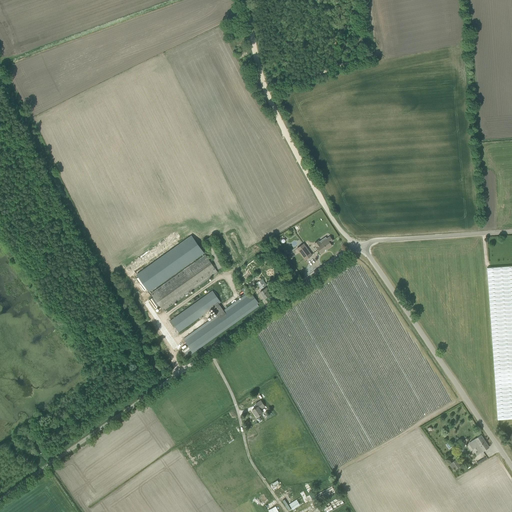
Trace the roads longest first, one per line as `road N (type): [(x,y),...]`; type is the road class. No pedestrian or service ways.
road 1 (unclassified): [(0,499),(230,346),(359,245)]
road 2 (track): [(359,245),(337,223),(270,104),(244,0)]
road 3 (unclassified): [(511,470),(359,245)]
road 4 (unclassified): [(511,231),(359,245)]
road 5 (unknown): [(270,492),(213,358)]
